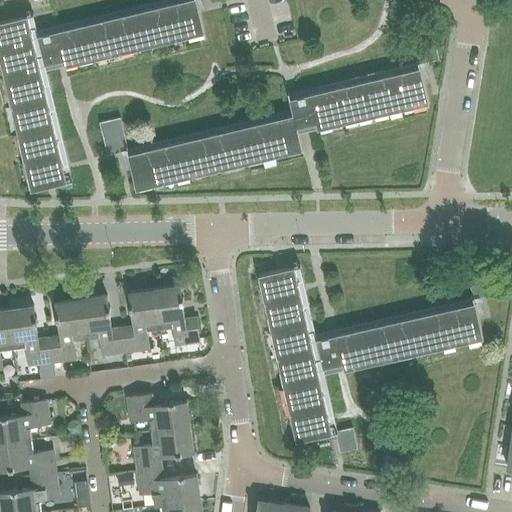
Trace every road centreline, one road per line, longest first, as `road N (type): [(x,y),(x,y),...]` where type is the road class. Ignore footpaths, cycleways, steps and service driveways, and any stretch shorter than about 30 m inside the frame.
road 1 (residential): [(477,511),(244,477)]
road 2 (tertiary): [(217,229),(447,222)]
road 3 (residential): [(447,222),(475,3)]
road 4 (tertiary): [(0,235),(217,229)]
road 5 (residential): [(87,385),(237,367)]
road 6 (residential): [(237,367),(217,229)]
road 7 (residential): [(101,511),(87,385)]
